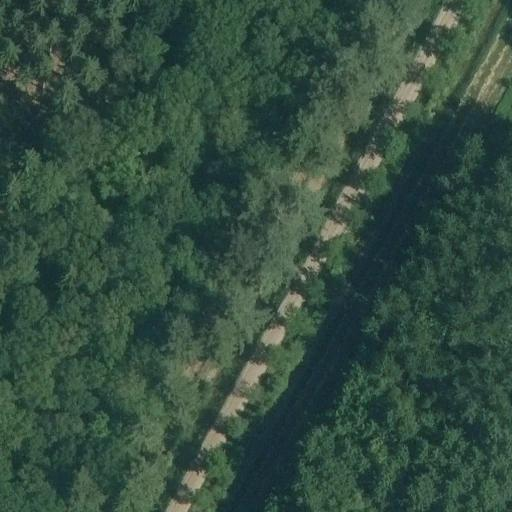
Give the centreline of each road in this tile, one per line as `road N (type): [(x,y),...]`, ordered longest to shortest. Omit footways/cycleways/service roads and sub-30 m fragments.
road 1 (track): [(176,511),(457,0)]
road 2 (track): [(511,44),(254,511)]
